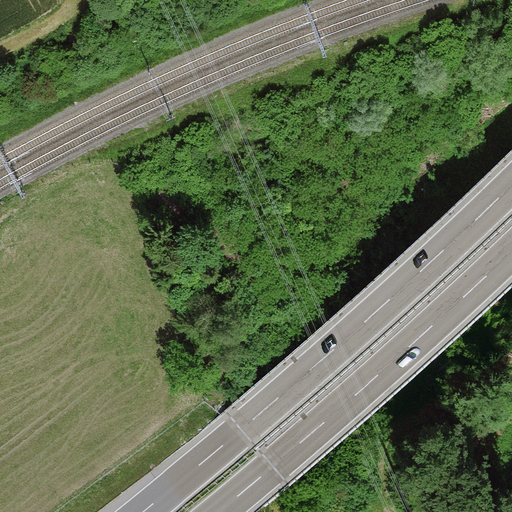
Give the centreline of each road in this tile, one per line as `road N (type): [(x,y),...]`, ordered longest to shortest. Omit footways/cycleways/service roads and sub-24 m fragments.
road 1 (motorway): [(511,184),(142,511)]
road 2 (motorway): [(218,511),(511,251)]
